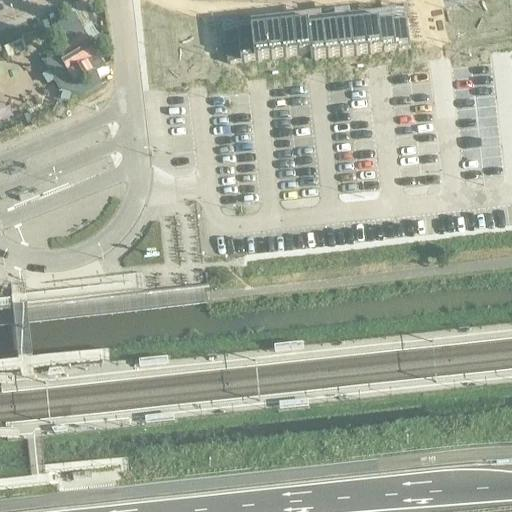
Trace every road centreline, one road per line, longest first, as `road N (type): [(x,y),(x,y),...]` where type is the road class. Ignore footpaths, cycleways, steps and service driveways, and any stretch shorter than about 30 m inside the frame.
road 1 (unclassified): [(18,258),(86,252),(131,215),(138,135),(122,0)]
road 2 (primary): [(511,485),(186,511)]
road 3 (unknown): [(246,0),(268,216)]
